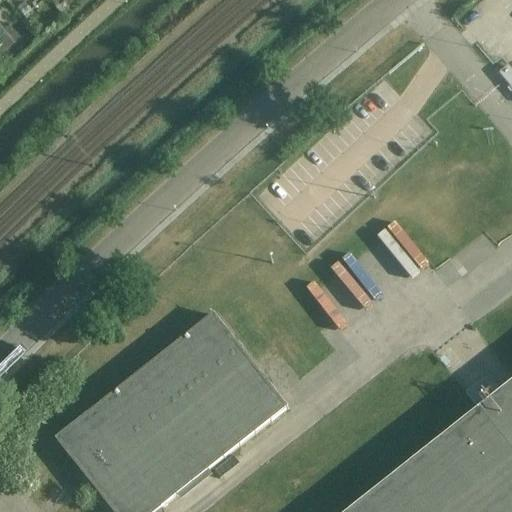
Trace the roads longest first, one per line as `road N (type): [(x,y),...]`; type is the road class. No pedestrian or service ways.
road 1 (unclassified): [(0,375),(396,0)]
road 2 (unknown): [(202,511),(511,266)]
road 3 (unknown): [(429,0),(511,108)]
